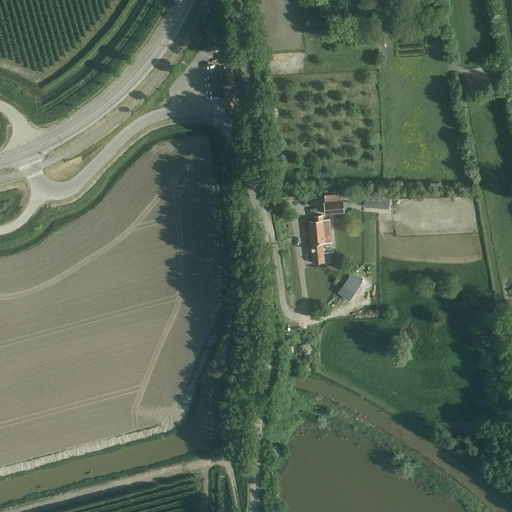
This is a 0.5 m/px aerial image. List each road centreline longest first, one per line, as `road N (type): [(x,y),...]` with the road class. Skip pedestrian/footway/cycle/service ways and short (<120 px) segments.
road 1 (tertiary): [(254,511),(256,412),(271,339),(264,230),(233,133),(210,111),(167,112),(137,126),(64,191),(41,187),(27,150)]
road 2 (tertiary): [(27,150),(117,97),(189,0)]
